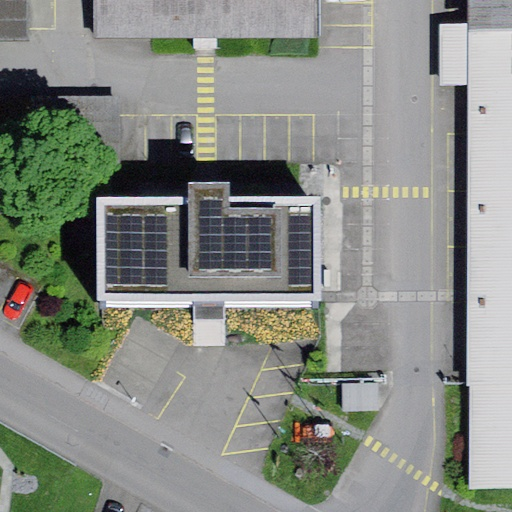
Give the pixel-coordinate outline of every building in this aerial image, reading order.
[(23,0),(0,0),(0,28),(24,28),(23,0)] [(317,0),(98,0),(98,36),(317,35),(317,0)] [(511,0),(468,0),(467,492),(511,492),(511,0)] [(115,99),(0,98),(0,165),(115,165),(115,99)] [(191,201),(101,201),(101,304),(209,304),(323,303),(323,197),(232,198),(232,185),(191,185),(191,201)]
